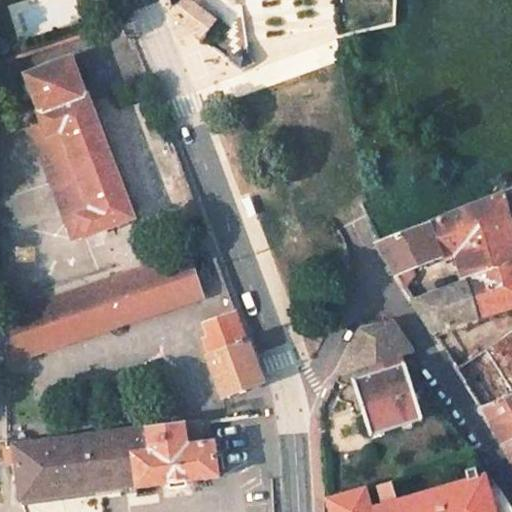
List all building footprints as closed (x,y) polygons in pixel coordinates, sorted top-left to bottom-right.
[(202,39),(218,20),(189,0),(180,0),(168,9),(167,16),(202,39)] [(253,62),(244,48),(230,56),(245,69),(253,62)] [(76,217),(84,238),(130,218),(69,59),(22,77),(45,137),(59,131),(90,211),(76,217)] [(63,222),(76,217),(90,211),(59,131),(45,137),(33,141),(63,222)] [(511,190),(501,195),(385,238),(379,241),(377,241),(373,243),(400,285),(408,279),(410,268),(448,255),(461,278),(511,263),(511,238),(506,216),(511,213),(511,190)] [(5,363),(201,296),(185,252),(2,314),(5,363)] [(429,331),(511,305),(511,263),(461,278),(409,300),(429,331)] [(206,358),(220,398),(259,384),(234,315),(203,326),(206,336),(201,337),(209,358),(206,358)] [(399,356),(408,353),(412,352),(396,326),(389,331),(386,323),(361,330),(336,377),(370,366),(399,356)] [(511,329),(482,347),(452,368),(478,408),(511,390),(511,329)] [(373,376),(402,366),(399,356),(370,366),(373,376)] [(360,413),(369,438),(421,420),(402,366),(373,376),(344,386),(336,399),(349,406),(352,416),(360,413)] [(491,427),(498,442),(511,436),(511,390),(478,408),(491,427)] [(206,421),(7,445),(7,459),(21,499),(124,487),(125,496),(134,495),(133,489),(216,479),(212,443),(208,443),(206,421)] [(511,436),(498,442),(511,467),(511,436)] [(369,511),(363,490),(321,503),(321,511),(511,511),(511,510),(492,480),(386,511),(369,511)]
